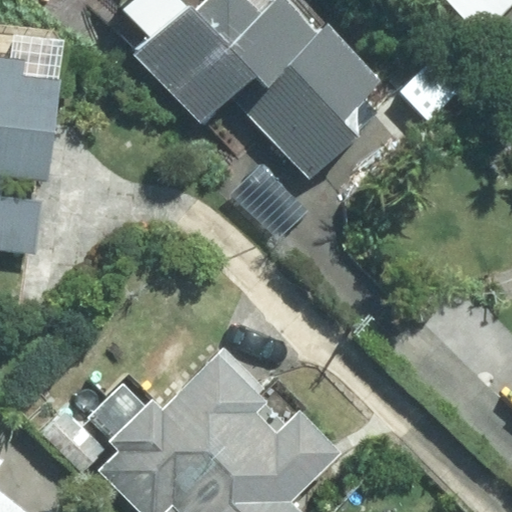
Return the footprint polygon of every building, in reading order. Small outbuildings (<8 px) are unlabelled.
[(222,93),(307,176),(395,86),(307,0),(259,0),(254,5),(248,0),(175,0),(126,51),(196,120),(222,93)] [(445,0),(475,29),(504,0),(445,0)] [(58,75),(0,68),(0,174),(46,180),(58,75)] [(39,196),(0,191),(0,246),(33,251),(39,196)] [(279,420),(209,351),(158,403),(128,374),(65,438),(140,511),(301,511),(285,496),(333,448),(291,407),(279,420)] [(0,511),(27,511),(0,489),(0,511)]
